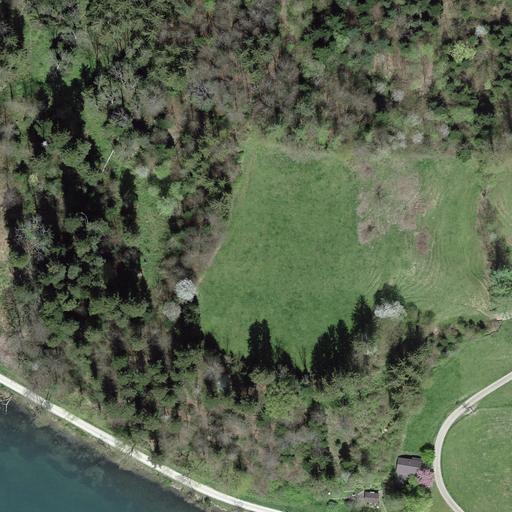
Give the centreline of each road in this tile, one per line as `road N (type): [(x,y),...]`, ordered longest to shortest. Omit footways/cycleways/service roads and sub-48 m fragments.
road 1 (track): [(271,511),(200,488),(0,378)]
road 2 (track): [(460,511),(440,484),(438,443),(461,408),(511,375)]
road 3 (track): [(288,0),(282,50),(250,152)]
